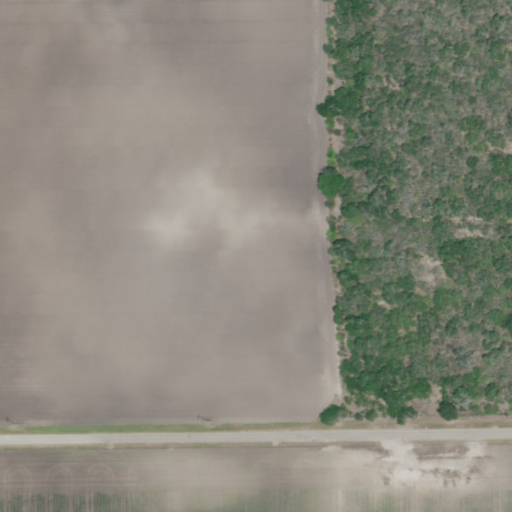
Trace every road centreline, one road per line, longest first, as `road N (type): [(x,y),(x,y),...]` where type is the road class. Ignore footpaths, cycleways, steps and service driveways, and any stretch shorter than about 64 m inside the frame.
road 1 (residential): [(0,442),(354,440)]
road 2 (residential): [(354,440),(511,436)]
